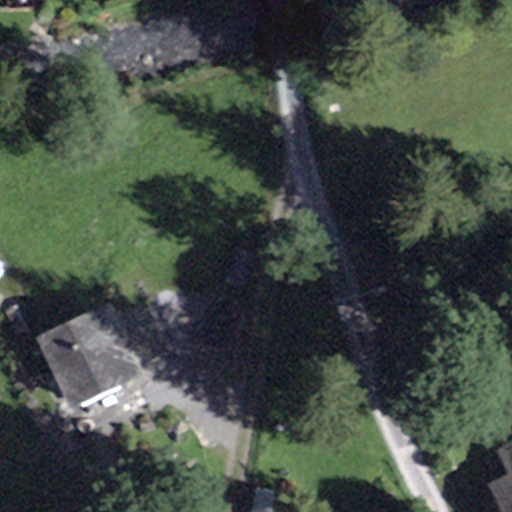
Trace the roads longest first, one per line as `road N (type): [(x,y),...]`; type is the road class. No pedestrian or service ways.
road 1 (unclassified): [(434,511),(367,369),(326,241),(301,151),(284,0)]
road 2 (track): [(210,511),(301,151)]
